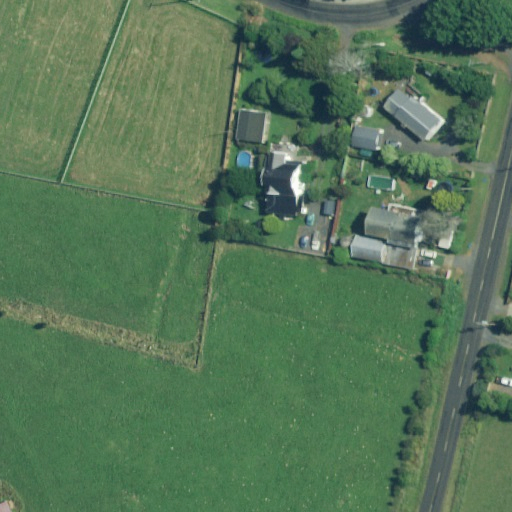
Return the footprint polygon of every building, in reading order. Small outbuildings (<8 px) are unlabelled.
[(448,119),(408,87),(392,106),(432,138),(448,119)] [(271,111),(246,109),(244,138),(268,141),(271,111)] [(386,130),(364,126),(360,145),(382,149),(386,130)] [(296,158),(296,152),(276,150),(271,211),(307,214),(311,159),(296,158)] [(432,217),(381,206),(375,233),(400,238),(399,241),(426,247),(432,217)] [(392,244),(362,238),(359,256),(389,262),(392,244)] [(413,254),(392,250),(390,262),(411,266),(413,254)] [(0,511),(11,511),(6,500),(0,502),(0,511)]
